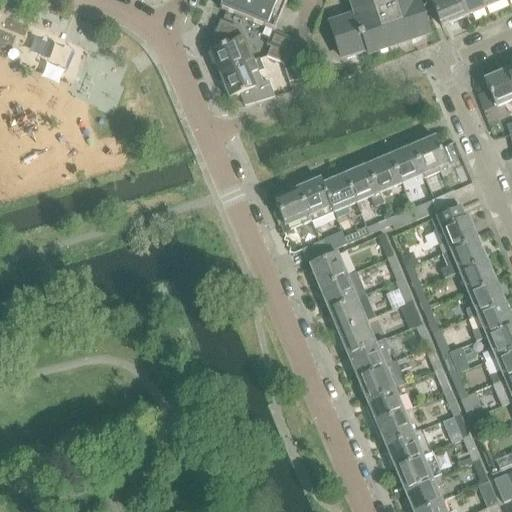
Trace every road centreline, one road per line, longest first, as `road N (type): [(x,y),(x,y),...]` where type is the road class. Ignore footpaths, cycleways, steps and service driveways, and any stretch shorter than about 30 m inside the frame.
road 1 (residential): [(362,511),(205,125)]
road 2 (residential): [(436,56),(205,125)]
road 3 (residential): [(511,232),(436,56)]
